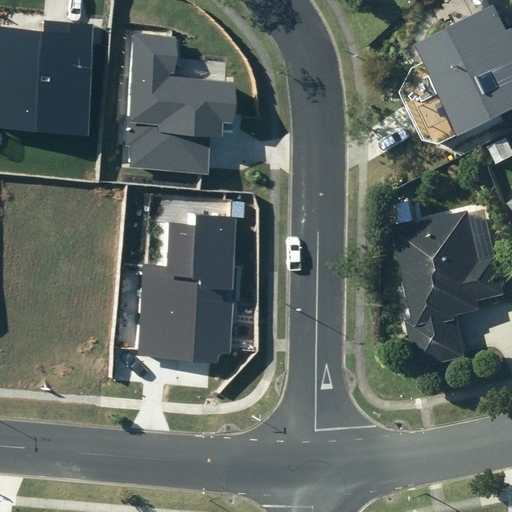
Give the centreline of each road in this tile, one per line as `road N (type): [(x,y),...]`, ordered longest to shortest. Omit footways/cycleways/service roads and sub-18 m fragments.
road 1 (residential): [(283,0),(308,43),(317,84),(320,464)]
road 2 (tertiary): [(320,464),(0,442)]
road 3 (tertiary): [(511,438),(458,452),(320,464)]
